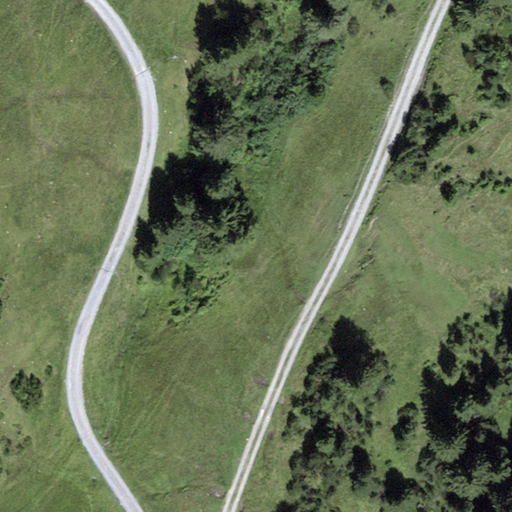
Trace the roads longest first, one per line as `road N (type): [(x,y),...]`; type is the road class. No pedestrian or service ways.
road 1 (track): [(133,511),(86,433),(74,368),(148,157),(150,108),(140,65),(90,0)]
road 2 (track): [(228,511),(446,0)]
